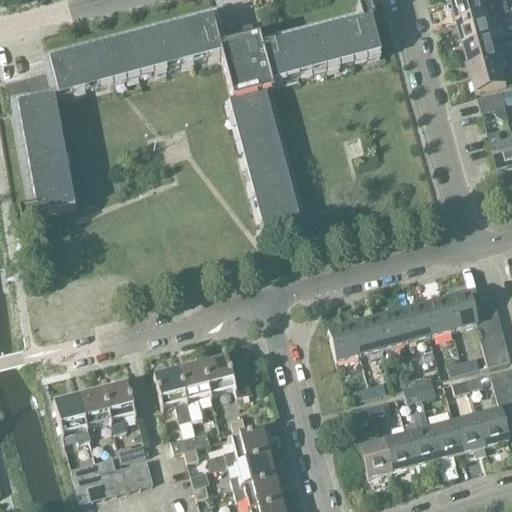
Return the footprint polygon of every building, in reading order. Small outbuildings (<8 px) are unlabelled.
[(505,1),(484,7),(481,0),(464,0),(450,4),(456,27),(487,19),(508,13),(505,1)] [(15,87),(3,90),(5,98),(9,113),(15,112),(15,113),(20,140),(25,167),(30,195),(34,212),(34,214),(17,217),(19,229),(37,225),(36,222),(54,219),(73,216),(68,188),(63,160),(57,133),(52,105),(56,104),(84,97),(111,89),(138,82),(166,75),(193,68),(219,61),(231,105),(227,106),(234,133),(242,161),(249,188),(256,215),(263,243),(299,233),(300,236),(317,232),(314,220),(298,224),(293,206),(285,178),(278,151),(271,124),(264,98),(270,96),(272,96),(270,90),(297,82),(324,75),(352,68),(379,61),(374,43),(369,25),(372,24),(372,23),(371,19),(367,7),(356,10),(360,26),(342,31),(315,38),(288,46),(260,53),(257,41),(253,43),(251,35),(249,35),(224,42),(226,50),(221,51),(218,52),(217,47),(220,46),(219,41),(218,39),(215,40),(211,24),(183,31),(156,39),(129,46),(101,53),(74,60),(47,67),(50,78),(38,81),(26,84),(15,87)] [(508,13),(487,19),(456,27),(463,50),(493,42),(490,31),(511,25),(508,13)] [(511,50),(497,54),(493,42),(463,50),(469,74),(511,61),(511,50)] [(511,61),(469,74),(476,98),(506,89),(503,78),(511,75),(511,61)] [(511,94),(501,97),(504,107),(511,104),(511,94)] [(505,113),(504,107),(501,97),(478,104),(482,119),(505,113)] [(511,174),(511,146),(501,149),(498,137),(487,140),(497,178),(511,174)] [(468,303),(476,332),(487,373),(509,367),(490,298),(468,303)] [(476,332),(468,303),(467,299),(444,305),(453,338),(476,332)] [(429,344),(453,338),(444,305),(420,311),(429,344)] [(406,350),(429,344),(420,311),(397,317),(406,350)] [(383,356),(406,350),(397,317),(374,324),(383,356)] [(359,362),(383,356),(374,324),(351,330),(359,362)] [(335,368),(359,362),(351,330),(327,336),(335,368)] [(201,369),(209,401),(232,394),(235,404),(250,400),(244,377),(230,381),(225,363),(201,369)] [(461,368),(464,379),(478,375),(475,364),(461,368)] [(449,382),(464,379),(461,368),(446,372),(449,382)] [(197,404),(209,401),(201,369),(177,375),(190,427),(202,424),(197,404)] [(498,416),(510,413),(511,421),(511,376),(511,374),(489,380),(498,416)] [(178,431),(190,427),(177,375),(152,382),(160,413),(173,410),(178,431)] [(418,395),(432,391),(429,380),(415,384),(418,395)] [(480,382),(466,386),(468,397),(483,392),(480,382)] [(403,399),(418,395),(415,384),(400,388),(403,399)] [(466,386),(451,390),(454,401),(468,397),(466,386)] [(101,395),(109,427),(113,440),(124,437),(121,424),(133,420),(125,389),(101,395)] [(382,389),(368,393),(370,403),(385,400),(382,389)] [(432,391),(418,395),(421,405),(435,401),(432,391)] [(368,393),(353,397),(356,407),(370,403),(368,393)] [(85,433),(109,427),(101,395),(77,402),(85,433)] [(418,395),(403,399),(406,409),(421,405),(418,395)] [(88,446),(85,433),(77,402),(52,408),(61,443),(75,440),(77,449),(88,446)] [(387,407),(372,411),(375,422),(389,418),(387,407)] [(372,411),(359,415),(361,426),(375,422),(372,411)] [(511,435),(511,421),(510,413),(498,416),(504,437),(511,435)] [(507,447),(504,437),(498,415),(475,421),(484,453),(507,447)] [(423,417),(412,420),(417,437),(427,434),(423,417)] [(460,460),(484,453),(475,421),(452,428),(460,460)] [(233,439),(245,436),(241,425),(230,428),(233,439)] [(437,466),(460,460),(452,428),(428,434),(437,466)] [(414,472),(437,466),(428,434),(427,434),(417,437),(405,440),(414,472)] [(232,470),(268,461),(262,436),(226,446),(229,458),(222,460),(226,473),(232,471),(232,470)] [(194,442),(197,454),(208,451),(205,439),(194,442)] [(390,478),(414,472),(405,440),(382,446),(390,478)] [(194,454),(197,454),(194,442),(170,449),(172,460),(183,457),(194,454)] [(366,485),(390,478),(382,446),(358,453),(366,485)] [(130,454),(129,450),(118,453),(119,457),(117,457),(120,470),(145,463),(141,451),(130,454)] [(194,454),(183,457),(186,469),(197,466),(194,454)] [(239,494),(275,484),(268,461),(232,470),(232,471),(236,483),(229,485),(232,496),(239,494)] [(97,480),(110,477),(106,467),(94,470),(97,480)] [(133,471),(140,495),(152,491),(146,467),(133,471)] [(70,476),(73,487),(80,511),(104,504),(97,480),(94,470),(70,476)] [(127,498),(140,495),(133,471),(121,474),(127,498)] [(116,501),(127,498),(121,474),(110,477),(116,501)] [(116,501),(110,477),(97,480),(104,504),(116,501)] [(239,494),(232,496),(235,508),(242,506),(243,511),(266,511),(281,508),(275,484),(239,494)] [(196,506),(207,503),(204,492),(193,495),(196,506)]
